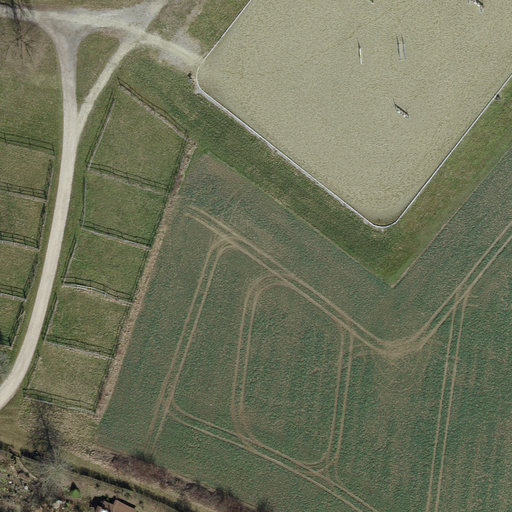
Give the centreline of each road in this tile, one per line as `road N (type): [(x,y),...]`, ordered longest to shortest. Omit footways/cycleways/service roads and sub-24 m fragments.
road 1 (track): [(0,399),(21,377),(52,276),(72,135),(162,0)]
road 2 (track): [(0,436),(50,449),(189,511)]
